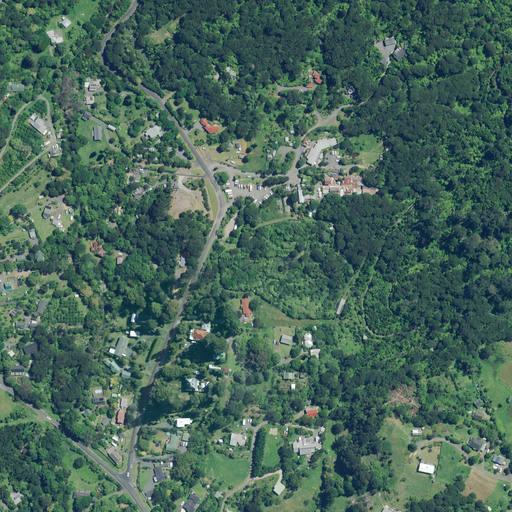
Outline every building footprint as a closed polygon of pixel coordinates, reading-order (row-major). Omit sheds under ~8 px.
[(55,36),(53,37),(53,36),(54,36),(54,30),(46,32),(47,37),(50,37),(52,43),(57,42),(55,36)] [(383,40),(385,45),(395,43),(393,37),(383,40)] [(393,56),(397,61),(405,53),(401,48),(396,53),(394,51),(391,54),(393,56)] [(384,66),(387,62),(385,60),(387,59),(383,56),(379,61),(384,66)] [(237,71),(230,70),(230,72),(227,71),(225,77),(235,79),(237,71)] [(317,74),(318,72),(316,71),(312,81),(319,84),(321,80),(319,79),(321,75),(317,74)] [(100,79),(97,79),(97,82),(90,81),(89,82),(85,82),(85,87),(89,87),(89,90),(97,91),(97,85),(100,85),(100,79)] [(12,82),(7,82),(7,91),(24,91),(24,84),(12,84),(12,82)] [(354,85),(347,87),(348,94),(356,91),(354,85)] [(45,122),(39,117),(32,125),(42,133),(47,128),(43,124),(45,122)] [(205,118),(201,123),(203,125),(203,126),(210,133),(216,132),(216,131),(219,131),(218,126),(214,126),(214,125),(210,125),(207,122),(208,121),(205,118)] [(158,125),(152,128),(152,127),(149,129),(149,130),(145,133),(147,136),(149,135),(151,139),(162,132),(160,129),(162,128),(161,126),(159,127),(158,125)] [(308,159),(306,162),(313,165),(321,149),(336,144),(334,137),(327,140),(326,138),(316,141),(317,143),(315,143),(313,148),(311,147),(306,158),(308,159)] [(302,144),(307,147),(310,141),(305,138),(302,144)] [(323,177),(327,177),(327,178),(324,178),(324,184),(328,184),(328,185),(328,186),(321,186),(321,189),(322,190),(322,193),(335,193),(335,194),(335,197),(347,195),(361,194),(374,196),(374,193),(378,194),(378,190),(375,189),(375,187),(367,186),(368,183),(368,182),(362,181),(362,180),(362,178),(353,176),(350,176),(350,169),(346,170),(343,170),(343,173),(346,173),(346,174),(346,176),(344,176),(344,179),(341,180),(341,185),(341,186),(336,186),(336,185),(336,184),(335,184),(335,179),(339,179),(339,177),(334,176),(334,179),(330,179),(330,177),(327,176),(327,175),(326,175),(326,174),(326,172),(323,172),(323,174),(323,177)] [(143,188),(133,195),(136,199),(145,193),(144,192),(145,191),(143,188)] [(44,216),(43,217),(47,219),(48,217),(49,218),(53,208),(50,207),(50,206),(50,205),(49,205),(48,205),(47,205),(47,206),(46,206),(43,216),(44,216)] [(51,223),(55,225),(55,226),(59,228),(63,220),(60,219),(60,221),(53,218),(51,223)] [(99,250),(98,248),(100,247),(99,242),(97,243),(97,241),(93,242),(94,247),(91,248),(92,251),(99,250)] [(104,245),(97,254),(103,258),(109,248),(104,245)] [(38,263),(38,262),(43,262),(43,258),(44,258),(44,257),(43,257),(42,257),(42,253),(37,253),(37,258),(35,258),(35,263),(38,263)] [(181,267),(184,267),(185,263),(186,261),(187,261),(188,256),(179,256),(178,266),(180,266),(180,265),(181,265),(181,267)] [(0,293),(12,291),(12,286),(13,286),(13,281),(4,282),(5,287),(2,287),(2,285),(0,285),(0,293)] [(342,299),(341,298),(336,313),(340,315),(345,300),(344,299),(342,299)] [(246,317),(250,316),(250,313),(249,299),(242,300),(244,314),(246,314),(246,317)] [(44,302),(40,300),(38,306),(39,306),(37,312),(43,314),(46,305),(47,302),(44,301),(44,302)] [(138,315),(137,321),(140,322),(140,323),(148,325),(148,324),(149,324),(150,321),(151,321),(152,315),(138,313),(138,315)] [(36,330),(37,324),(36,324),(37,321),(32,320),(32,323),(31,323),(29,329),(36,330)] [(207,333),(192,330),(191,339),(206,341),(207,333)] [(290,345),(293,337),(283,334),(282,336),(281,342),(290,345)] [(129,340),(122,337),(117,348),(113,347),(110,353),(122,358),(129,340)] [(40,349),(37,342),(24,348),(27,355),(40,349)] [(320,354),(320,349),(311,349),(311,354),(311,357),(313,357),(312,361),(315,361),(315,362),(318,362),(318,354),(320,354)] [(15,354),(12,350),(7,354),(10,358),(15,354)] [(112,363),(109,360),(106,364),(109,367),(109,366),(113,369),(112,370),(117,375),(122,370),(113,362),(112,363)] [(252,369),(245,367),(242,378),(250,379),(252,369)] [(199,380),(186,380),(186,391),(194,391),(194,392),(198,392),(198,386),(199,386),(199,380)] [(210,382),(205,382),(205,384),(201,384),(201,390),(199,390),(199,392),(204,392),(204,390),(206,390),(206,388),(209,388),(210,382)] [(106,404),(105,397),(93,398),(93,405),(99,404),(99,406),(102,406),(102,404),(106,404)] [(483,404),(479,399),(474,403),(477,408),(483,404)] [(312,410),(311,408),(305,409),(307,418),(318,416),(317,409),(312,410)] [(92,412),(88,409),(83,414),(86,417),(92,412)] [(125,410),(119,409),(117,422),(118,422),(117,424),(123,425),(125,410)] [(484,415),(474,411),(472,416),(482,420),(484,415)] [(110,420),(106,417),(100,426),(104,429),(110,420)] [(190,425),(190,419),(177,419),(178,428),(185,427),(185,425),(190,425)] [(239,435),(232,433),(230,445),(236,446),(237,442),(239,442),(239,446),(243,447),(243,445),(245,445),(246,440),(242,439),(242,437),(238,436),(239,435)] [(179,437),(172,435),(169,445),(167,444),(165,450),(175,452),(179,437)] [(481,439),(476,437),(475,438),(473,437),(468,445),(479,451),(480,450),(483,451),(485,447),(482,446),(484,443),(480,441),(481,439)] [(314,448),(314,444),(311,444),(311,438),(303,439),(303,441),(299,441),(299,443),(293,443),(293,453),(300,452),(300,455),(311,454),(311,452),(315,452),(314,448)] [(122,459),(113,449),(108,453),(117,463),(122,459)] [(504,459),(495,455),(492,461),(505,466),(506,462),(503,461),(504,459)] [(434,466),(420,463),(418,471),(432,474),(434,466)] [(163,473),(161,466),(155,468),(158,482),(165,480),(165,479),(168,478),(167,472),(163,473)] [(285,488),(279,483),(278,485),(277,483),(274,487),(275,488),(273,490),(279,495),(285,488)] [(22,495),(20,490),(10,496),(15,505),(25,499),(22,495)] [(146,493),(148,497),(150,496),(152,499),(156,496),(152,490),(146,493)] [(90,493),(75,491),(74,498),(89,500),(90,493)] [(184,506),(183,507),(189,511),(193,511),(196,509),(197,510),(199,505),(197,504),(200,497),(191,493),(191,494),(191,496),(190,497),(190,498),(190,499),(189,500),(188,501),(188,502),(187,503),(186,504),(186,505),(185,506),(184,506)]
